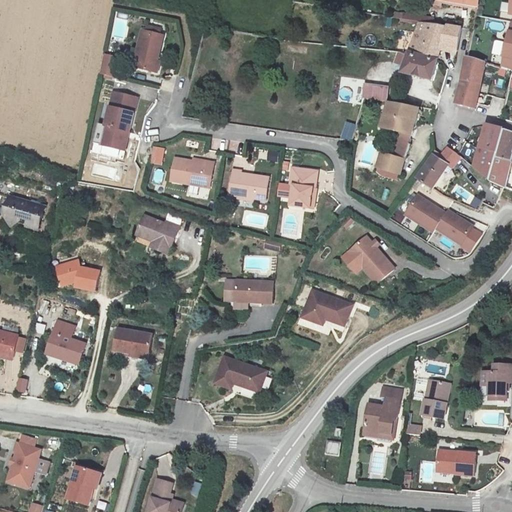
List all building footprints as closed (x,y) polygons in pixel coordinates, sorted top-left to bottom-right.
[(393,20),(415,20),(415,13),(393,12),(393,20)] [(409,45),(434,52),(437,41),(453,44),(458,21),(445,19),(444,23),(417,18),(409,45)] [(138,33),(132,72),(160,78),(163,64),(158,64),(164,38),(159,36),(160,27),(147,26),(145,34),(138,33)] [(434,52),(409,45),(404,68),(428,72),(434,52)] [(452,110),(467,103),(480,56),(462,50),(447,109),(452,110)] [(115,57),(106,55),(102,73),(115,77),(117,65),(114,65),(115,57)] [(92,140),(110,145),(114,124),(120,126),(127,96),(103,90),(92,140)] [(381,126),(370,163),(391,171),(411,107),(381,98),(374,123),(381,126)] [(351,139),(356,125),(345,122),(340,136),(351,139)] [(115,146),(120,126),(114,124),(110,145),(115,146)] [(489,153),(498,129),(484,126),(479,127),(476,137),(481,139),(476,155),(487,159),(489,153)] [(489,153),(502,157),(510,131),(498,129),(489,153)] [(162,165),(164,147),(152,146),(150,163),(162,165)] [(268,150),(267,161),(278,162),(279,150),(268,150)] [(502,157),(489,153),(487,159),(480,179),(494,185),(502,157)] [(172,158),(168,181),(209,187),(214,157),(205,156),(204,162),(172,158)] [(435,187),(448,165),(432,157),(421,180),(435,187)] [(230,162),(226,192),(262,196),(265,173),(240,170),(241,163),(230,162)] [(292,181),(290,190),(288,201),(305,203),(307,183),(311,183),(313,166),(288,162),(286,180),(292,181)] [(152,181),(161,184),(165,171),(156,168),(152,181)] [(307,183),(305,203),(311,204),(314,184),(311,183),(307,183)] [(8,229),(18,220),(37,222),(41,201),(7,194),(4,211),(8,229)] [(469,205),(476,208),(480,200),(473,197),(469,205)] [(438,215),(409,200),(399,219),(428,234),(430,229),(456,244),(465,225),(440,211),(438,215)] [(348,230),(358,216),(347,209),(338,223),(348,230)] [(160,220),(140,213),(134,228),(151,234),(150,238),(148,244),(165,249),(174,222),(161,217),(160,220)] [(151,234),(134,228),(133,231),(150,238),(151,234)] [(356,240),(341,260),(376,285),(391,265),(356,240)] [(75,253),(51,261),(57,281),(72,276),(70,283),(92,287),(96,268),(78,265),(75,253)] [(271,283),(236,278),(232,301),(220,300),(219,312),(244,315),(246,303),(269,305),(271,283)] [(352,300),(305,288),(298,313),(326,321),(329,310),(334,311),(333,317),(347,321),(352,300)] [(56,311),(46,346),(79,355),(85,334),(70,329),(73,317),(56,311)] [(0,323),(0,345),(13,348),(17,328),(0,323)] [(110,348),(129,352),(129,348),(145,350),(149,330),(114,325),(110,348)] [(13,348),(0,345),(0,351),(12,354),(13,348)] [(129,348),(129,352),(128,355),(144,357),(145,350),(129,348)] [(254,348),(206,360),(212,389),(228,386),(225,374),(238,372),(240,377),(259,373),(254,348)] [(488,386),(486,394),(494,395),(493,399),(504,401),(507,383),(511,383),(511,365),(496,363),(494,371),(483,370),(480,384),(488,386)] [(18,378),(16,392),(26,393),(28,380),(18,378)] [(396,428),(399,428),(405,386),(392,384),(389,408),(372,406),(368,431),(395,435),(396,428)] [(451,386),(432,384),(430,403),(425,403),(423,418),(446,421),(451,386)] [(235,385),(233,389),(252,397),(254,393),(235,385)] [(407,434),(421,435),(422,425),(408,424),(407,434)] [(397,440),(399,428),(396,428),(395,435),(368,431),(367,436),(397,440)] [(13,453),(6,479),(28,485),(39,447),(15,441),(11,452),(13,453)] [(342,444),(330,442),(328,454),(340,456),(342,444)] [(439,451),(436,468),(456,471),(455,475),(474,477),(477,455),(439,451)] [(80,470),(71,502),(91,508),(96,490),(94,489),(98,475),(80,470)] [(155,474),(146,509),(144,511),(181,511),(184,501),(167,497),(172,479),(155,474)] [(194,482),(191,495),(199,496),(202,483),(194,482)] [(41,511),(43,505),(30,502),(27,511),(41,511)]
